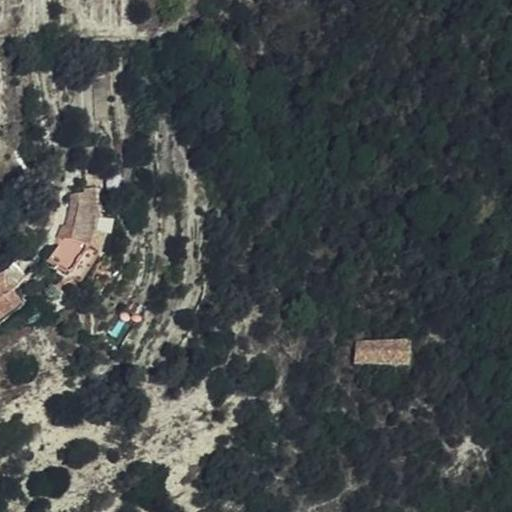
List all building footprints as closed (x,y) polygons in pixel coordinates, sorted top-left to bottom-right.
[(62,171),(62,162),(51,163),(52,171),(62,171)] [(62,180),(62,171),(52,171),(52,180),(62,180)] [(98,215),(96,190),(81,193),(83,210),(72,241),(55,266),(72,277),(89,252),(98,215)] [(0,301),(16,290),(4,275),(0,278),(0,301)] [(0,301),(0,320),(25,303),(16,290),(0,301)] [(357,339),(356,364),(410,367),(411,341),(357,339)]
